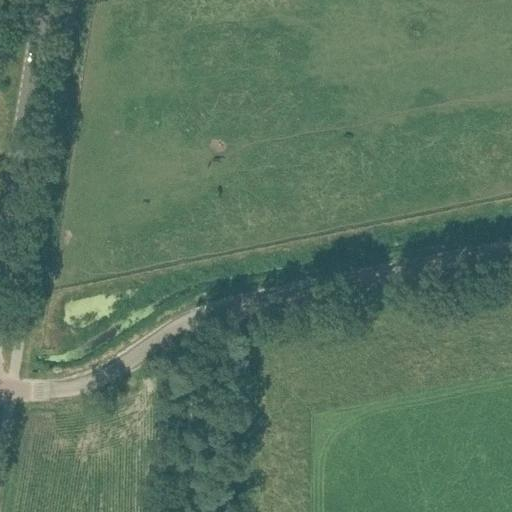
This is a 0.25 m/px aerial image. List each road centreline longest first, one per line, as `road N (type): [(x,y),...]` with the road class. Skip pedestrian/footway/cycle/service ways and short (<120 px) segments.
road 1 (unclassified): [(0,382),(65,389),(223,309),(511,250)]
road 2 (tertiary): [(0,294),(42,0)]
